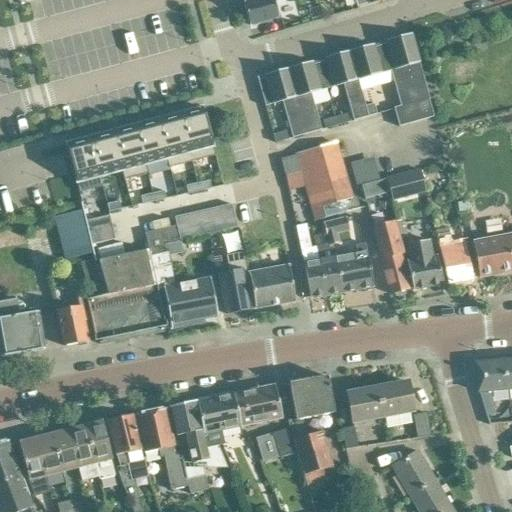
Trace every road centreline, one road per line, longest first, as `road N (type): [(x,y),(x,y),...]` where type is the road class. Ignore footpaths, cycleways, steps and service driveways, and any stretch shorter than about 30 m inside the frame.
road 1 (tertiary): [(0,404),(258,354),(441,332)]
road 2 (residential): [(235,63),(420,14)]
road 3 (residential): [(494,511),(441,332)]
